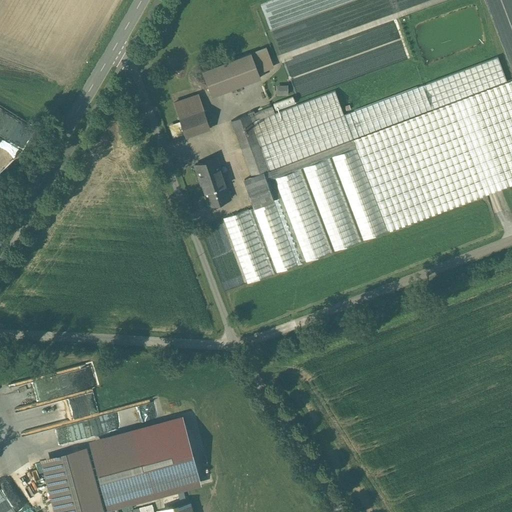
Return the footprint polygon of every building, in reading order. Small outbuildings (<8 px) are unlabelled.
[(265,47),(250,53),(257,72),(272,66),(265,47)] [(250,53),(202,71),(211,95),(259,77),(257,72),(250,53)] [(431,109),(352,139),(355,147),(387,230),(387,231),(486,193),(504,187),(511,183),(511,78),(506,81),(497,56),(422,85),(431,109)] [(276,94),(288,93),(287,83),(275,84),(276,94)] [(251,122),(250,122),(251,125),(257,142),(241,148),(251,176),(251,177),(262,173),(265,179),(266,180),(298,168),(302,167),(326,158),(331,156),(355,147),(352,139),(431,109),(422,85),(343,114),(334,90),(257,119),(251,122)] [(198,94),(173,102),(185,136),(209,128),(198,94)] [(283,98),(275,101),(278,108),(285,105),(283,98)] [(271,105),(254,112),(257,119),(274,113),(271,105)] [(253,110),(247,112),(247,114),(248,114),(251,122),(257,119),(254,112),(253,110)] [(247,114),(230,120),(234,132),(235,132),(251,125),(250,122),(251,122),(248,114),(247,114)] [(251,125),(235,132),(241,148),(257,142),(251,125)] [(387,230),(355,147),(331,156),(362,240),(387,231),(387,230)] [(215,157),(194,165),(208,203),(230,195),(215,157)] [(326,158),(302,167),(334,251),(358,241),(326,158)] [(262,173),(251,177),(251,176),(244,179),(254,207),(265,236),(263,237),(276,272),(297,264),(270,192),(278,189),(305,261),(329,252),(298,168),(266,180),(265,179),(262,173)] [(248,208),(222,218),(247,283),(272,274),(248,208)] [(87,376),(26,388),(29,405),(26,406),(31,431),(20,433),(23,450),(42,447),(41,441),(53,438),(50,424),(75,419),(74,413),(71,413),(67,394),(89,390),(87,376)] [(92,439),(111,508),(199,484),(180,415),(92,439)] [(43,464),(56,511),(103,511),(88,451),(43,464)] [(190,511),(189,506),(187,500),(156,509),(156,511),(190,511)]
